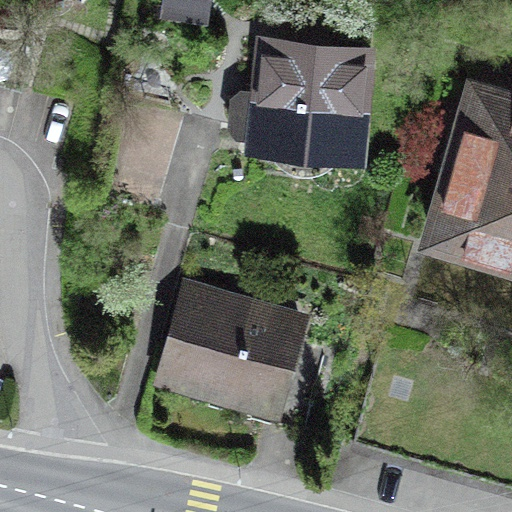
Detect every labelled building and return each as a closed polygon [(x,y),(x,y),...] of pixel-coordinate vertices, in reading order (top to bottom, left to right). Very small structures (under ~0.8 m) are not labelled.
[(205,17),(207,0),(167,0),(166,12),(205,17)] [(39,29),(0,18),(0,82),(22,89),(39,29)] [(369,44),(252,33),(242,145),(359,156),(369,44)] [(511,268),(511,83),(462,69),(412,238),(511,268)] [(304,312),(184,276),(153,378),(273,415),(304,312)] [(511,374),(386,337),(355,440),(511,486),(511,374)]
